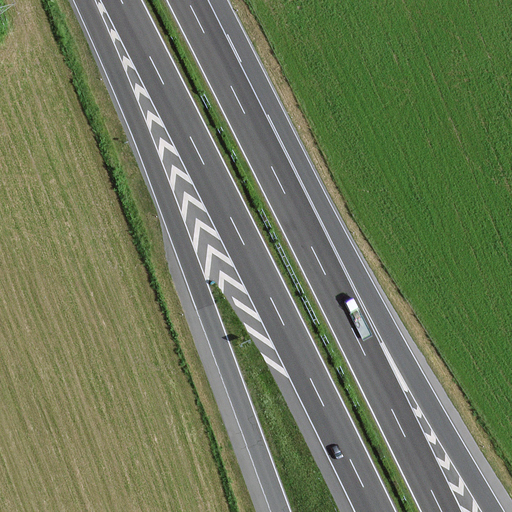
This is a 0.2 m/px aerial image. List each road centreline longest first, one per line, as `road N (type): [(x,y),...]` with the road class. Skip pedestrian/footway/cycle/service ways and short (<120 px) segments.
road 1 (motorway): [(494,511),(194,0)]
road 2 (motorway): [(121,0),(375,511)]
road 3 (motorway): [(442,511),(189,0)]
road 4 (motorway): [(98,0),(280,511)]
